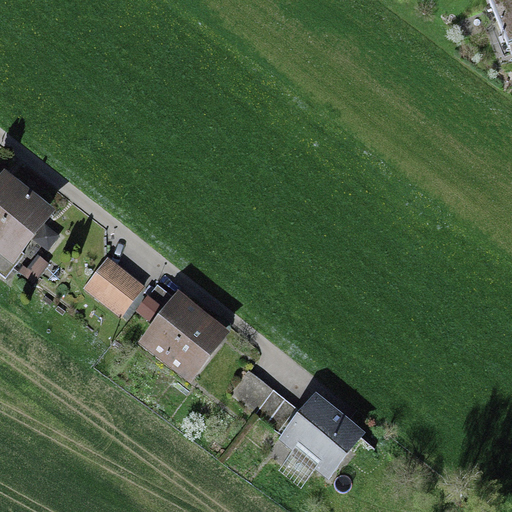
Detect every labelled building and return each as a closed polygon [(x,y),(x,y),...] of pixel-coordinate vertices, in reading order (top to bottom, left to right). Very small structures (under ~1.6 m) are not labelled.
[(511,0),(495,0),(511,44),(511,0)] [(0,287),(2,289),(24,263),(16,257),(47,222),(0,185),(0,287)] [(146,294),(105,266),(82,296),(120,325),(146,294)] [(133,348),(190,390),(223,346),(166,304),(133,348)] [(249,371),(230,395),(255,415),(274,392),(249,371)] [(274,392),(255,415),(278,434),(297,411),(274,392)] [(324,492),(330,485),(358,446),(305,407),(273,452),(324,492)]
